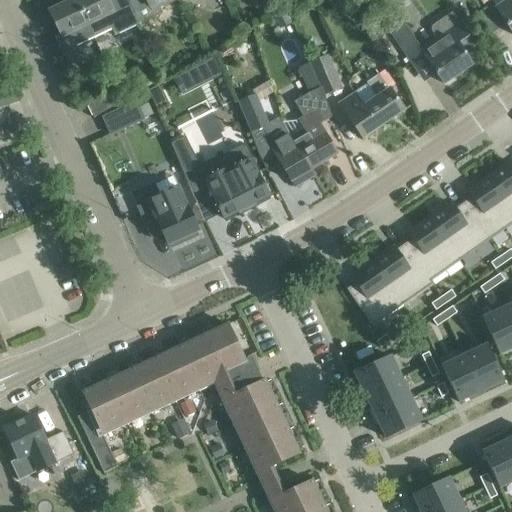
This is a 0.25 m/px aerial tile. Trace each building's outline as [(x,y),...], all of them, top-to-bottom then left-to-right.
[(64,58),(78,52),(75,46),(93,37),(75,0),(70,0),(48,11),(59,33),(54,36),(64,58)] [(107,0),(75,0),(93,37),(111,29),(114,35),(138,24),(127,1),(111,9),(107,0)] [(129,0),(127,1),(138,24),(162,13),(159,6),(170,0),(129,0)] [(511,0),(504,0),(495,7),(511,32),(511,0)] [(464,52),(475,45),(453,11),(432,25),(431,29),(437,38),(421,49),(402,21),(390,29),(412,63),(423,55),(443,83),(472,64),(464,52)] [(382,35),(374,17),(362,21),(370,40),(382,35)] [(237,50),(237,51),(237,52),(237,53),(238,54),(239,55),(240,56),(242,56),(244,56),(246,55),(246,54),(247,53),(247,52),(247,51),(248,50),(247,50),(247,49),(247,48),(246,47),(246,46),(244,45),(242,45),(240,45),(239,46),(238,47),(237,48),(237,49),(237,50)] [(213,56),(173,79),(181,94),(222,73),(213,56)] [(310,63),(321,89),(323,95),(340,88),(326,56),(310,63)] [(309,94),(321,89),(310,63),(298,68),(309,94)] [(394,63),(387,65),(391,75),(398,72),(394,63)] [(366,82),(368,84),(339,104),(362,138),(403,110),(392,94),(389,89),(388,89),(378,74),(366,82)] [(0,108),(18,102),(11,82),(0,85),(0,108)] [(159,84),(148,90),(156,109),(168,103),(159,84)] [(93,118),(114,106),(123,101),(117,89),(86,104),(93,118)] [(254,91),(237,98),(236,98),(248,128),(266,120),(254,91)] [(135,102),(102,117),(110,134),(142,119),(135,102)] [(304,128),(291,136),(311,170),(336,155),(324,134),(318,124),(323,121),(315,108),(298,118),(304,128)] [(0,129),(20,138),(29,119),(10,110),(0,129)] [(269,143),(295,187),(314,176),(311,170),(291,136),(282,122),(271,128),(277,139),(269,143)] [(184,136),(170,142),(204,222),(221,214),(224,219),(237,212),(239,215),(256,206),(256,205),(270,198),(242,145),(200,166),(184,136)] [(511,166),(508,162),(488,176),(511,210),(511,166)] [(153,184),(131,194),(151,238),(162,233),(167,244),(169,243),(179,239),(181,243),(181,244),(198,236),(195,231),(197,231),(177,187),(172,176),(153,184)] [(511,210),(488,176),(467,190),(472,197),(463,203),(488,240),(511,223),(511,210)] [(463,203),(454,209),(449,203),(428,217),(459,261),(488,240),(463,203)] [(408,231),(412,238),(403,245),(431,285),(432,284),(430,281),(459,261),(428,217),(408,231)] [(431,285),(403,245),(395,251),(392,247),(371,262),(402,305),(431,285)] [(511,252),(510,249),(500,256),(504,263),(511,257),(511,252)] [(504,263),(500,256),(490,263),(495,269),(504,263)] [(372,326),(402,305),(371,262),(351,276),(356,282),(346,289),(372,326)] [(499,274),(489,281),(494,287),(504,280),(499,274)] [(484,294),(494,287),(489,281),(479,287),(484,294)] [(450,290),(441,297),(445,304),(455,297),(450,290)] [(445,304),(441,297),(431,304),(435,310),(445,304)] [(511,303),(503,308),(511,325),(511,303)] [(442,313),(446,320),(456,313),(452,306),(442,313)] [(482,318),(500,354),(511,348),(511,325),(503,308),(482,318)] [(442,313),(432,320),(436,326),(446,320),(442,313)] [(221,374),(244,361),(227,324),(203,336),(221,374)] [(385,335),(376,342),(380,348),(390,341),(385,335)] [(221,374),(203,336),(179,347),(197,385),(220,374),(221,374)] [(464,355),(481,392),(504,381),(487,345),(464,355)] [(179,347),(155,358),(173,396),(197,385),(179,347)] [(428,352),(421,356),(426,366),(433,363),(428,352)] [(442,366),(459,403),(481,392),(464,355),(442,366)] [(391,357),(354,374),(364,395),(401,378),(391,357)] [(149,408),(173,396),(155,358),(131,369),(149,408)] [(220,374),(230,396),(261,382),(250,359),(244,361),(221,374),(220,374)] [(433,363),(426,366),(431,377),(438,374),(433,363)] [(131,369),(107,381),(124,419),(149,408),(131,369)] [(401,378),(364,395),(374,416),(411,399),(401,378)] [(237,422),(276,405),(264,380),(261,382),(230,396),(226,398),(237,422)] [(100,430),(124,419),(107,381),(82,392),(85,399),(91,410),(77,417),(103,473),(117,467),(103,436),(100,430)] [(443,383),(436,387),(441,397),(448,394),(443,383)] [(411,399),(374,416),(384,438),(421,420),(411,399)] [(237,422),(249,447),(268,438),(287,429),(276,405),(237,422)] [(33,416),(4,429),(18,459),(10,463),(18,480),(37,472),(73,455),(63,433),(44,441),(33,416)] [(212,420),(204,424),(209,434),(217,431),(212,420)] [(287,429),(268,438),(249,447),(261,472),(272,467),(271,466),(299,453),(287,429)] [(511,456),(505,441),(482,452),(499,488),(511,482),(511,456)] [(219,444),(208,449),(213,458),(223,454),(219,444)] [(119,448),(111,452),(117,463),(125,460),(119,448)] [(267,484),(271,495),(279,511),(307,511),(323,505),(311,480),(284,493),(277,479),(272,467),(261,472),(267,484)] [(486,474),(479,477),(484,488),(491,485),(486,474)] [(449,479),(412,496),(419,511),(433,511),(459,500),(449,479)] [(497,496),(491,485),(484,488),(489,499),(497,496)] [(101,511),(112,506),(107,496),(82,509),(83,511),(101,511)] [(464,511),(459,500),(433,511),(464,511)]
